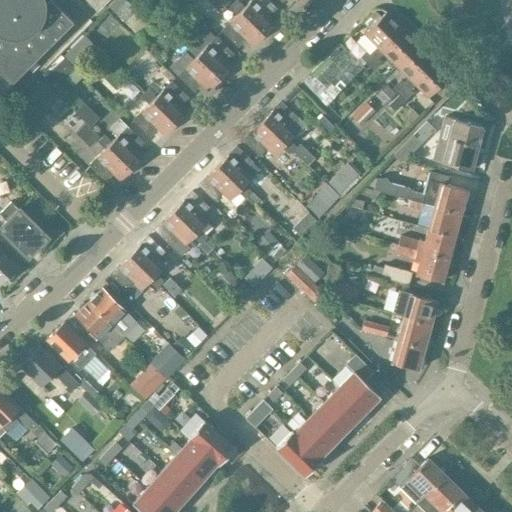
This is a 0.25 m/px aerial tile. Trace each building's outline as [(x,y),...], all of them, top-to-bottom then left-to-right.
[(0,0),(0,93),(72,22),(50,0),(48,0),(44,4),(44,1),(43,0),(0,0)] [(108,0),(85,0),(97,11),(108,0)] [(228,0),(209,0),(219,9),(228,0)] [(267,14),(274,7),(271,4),(271,3),(267,0),(250,0),(244,7),(236,0),(235,0),(232,3),(263,33),(274,21),(267,14)] [(126,1),(114,12),(123,22),(135,10),(126,1)] [(263,33),(232,3),(229,7),(236,14),(221,29),(225,33),(224,33),(233,42),(234,42),(237,45),(237,44),(238,45),(244,38),(251,45),(263,33)] [(367,63),(402,27),(386,11),(363,35),(376,47),(370,53),(367,50),(360,57),(367,63)] [(396,66),(418,43),(402,27),(367,63),(373,69),(379,62),(376,59),(382,53),(396,66)] [(223,59),(230,52),(227,49),(227,48),(218,39),(218,40),(209,32),(195,47),(192,44),(188,48),(219,78),(231,66),(223,59)] [(83,36),(64,55),(77,69),(97,50),(83,36)] [(399,94),(434,58),(418,43),(396,66),(408,78),(402,84),(399,82),(393,88),(399,94)] [(188,48),(170,67),(178,75),(181,77),(180,78),(189,87),(190,87),(193,89),(194,89),(201,83),(207,89),(219,78),(188,48)] [(63,58),(44,78),(52,85),(62,75),(64,77),(73,68),(63,58)] [(427,97),(450,75),(434,58),(399,94),(389,104),(395,110),(411,94),(408,91),(415,85),(427,97)] [(338,87),(317,68),(305,80),(325,100),(338,87)] [(179,104),(186,98),(186,97),(183,94),(183,93),(174,84),(173,84),(171,82),(156,97),(148,89),(144,93),(175,123),(186,111),(179,104)] [(385,84),(375,94),(384,103),(394,93),(385,84)] [(175,123),(144,93),(141,97),(148,104),(133,119),(134,120),(137,123),(136,123),(146,132),(149,135),(149,134),(150,135),(156,128),(163,135),(175,123)] [(289,140),(304,125),(293,114),(284,105),(284,106),(280,102),(273,109),(273,111),(262,121),(293,151),(296,148),(289,140)] [(358,121),(371,109),(365,102),(352,115),(358,121)] [(409,125),(417,116),(411,109),(402,119),(409,125)] [(478,147),(482,132),(481,132),(482,128),(445,117),(433,161),(470,171),(477,147),(478,147)] [(135,150),(142,142),(138,139),(139,139),(129,129),(129,130),(118,119),(110,128),(117,136),(111,142),(104,134),(100,138),(130,168),(142,156),(135,150)] [(293,151),(262,121),(251,132),(250,132),(244,139),(244,140),(247,143),(247,144),(255,152),(256,152),(259,155),(260,155),(264,151),(264,152),(267,149),(274,156),(282,148),(289,155),(293,151)] [(405,161),(436,129),(428,121),(393,157),(405,161)] [(130,168),(100,138),(96,142),(104,149),(89,164),(90,165),(92,168),(104,180),(105,179),(106,180),(112,173),(119,180),(130,168)] [(314,157),(301,144),(294,152),(307,164),(314,157)] [(229,155),(218,166),(249,196),(253,193),(245,185),(253,177),(252,176),(259,170),(252,163),(252,162),(249,159),(250,158),(241,149),(240,150),(237,146),(236,147),(229,154),(229,155)] [(249,196),(218,166),(207,177),(207,176),(199,184),(203,188),(203,189),(212,197),(215,200),(219,196),(220,197),(223,194),(230,200),(238,192),(245,200),(249,196)] [(459,213),(466,191),(446,185),(449,178),(430,173),(424,195),(412,191),(409,188),(389,183),(386,178),(376,178),(373,189),(410,199),(459,213)] [(317,195),(307,205),(318,216),(328,206),(339,195),(327,184),(317,195)] [(209,222),(202,215),(205,212),(205,211),(208,208),(208,207),(205,204),(206,203),(197,195),(196,195),(192,191),(185,199),(185,200),(175,211),(205,241),(208,237),(201,230),(209,222)] [(453,236),(459,213),(410,199),(408,208),(420,211),(416,225),(427,228),(453,236)] [(47,236),(19,208),(18,209),(10,201),(0,211),(0,212),(7,219),(0,226),(0,229),(27,256),(36,248),(40,246),(44,242),(45,238),(47,236)] [(361,225),(364,212),(349,209),(346,221),(361,225)] [(163,221),(155,229),(159,233),(168,242),(172,245),(181,255),(189,247),(186,245),(194,237),(201,244),(205,241),(175,211),(164,222),(163,221)] [(300,235),(315,220),(307,213),(292,228),(300,235)] [(447,258),(453,236),(427,228),(424,241),(401,234),(398,244),(447,258)] [(276,242),(266,232),(258,241),(267,251),(276,242)] [(165,267),(158,260),(161,257),(161,256),(164,253),(164,252),(161,248),(153,239),(152,240),(148,236),(141,244),(141,245),(130,256),(161,286),(164,282),(157,275),(165,267)] [(440,282),(447,258),(398,244),(395,256),(418,263),(415,274),(440,282)] [(0,283),(15,268),(0,252),(0,283)] [(119,266),(111,274),(115,278),(123,287),(124,286),(127,290),(135,297),(142,290),(150,282),(157,289),(161,286),(130,256),(119,267),(119,266)] [(322,272),(304,256),(296,265),(313,281),(322,272)] [(261,258),(251,268),(261,278),(271,268),(261,258)] [(408,284),(411,272),(383,265),(382,268),(373,265),(371,274),(408,284)] [(322,292),(295,266),(287,275),(314,300),(322,292)] [(238,281),(227,270),(222,275),(233,287),(238,281)] [(180,289),(169,278),(162,286),(173,296),(180,289)] [(349,300),(353,287),(333,282),(330,294),(349,300)] [(137,322),(117,303),(101,287),(96,292),(92,291),(88,295),(89,299),(87,301),(123,336),(137,322)] [(429,324),(435,301),(397,290),(391,314),(403,317),(429,324)] [(109,350),(123,336),(87,301),(86,302),(82,302),(78,305),(79,309),(73,314),(109,350)] [(422,346),(429,324),(403,317),(397,339),(422,346)] [(373,333),(375,324),(364,321),(362,330),(373,333)] [(95,354),(63,322),(46,340),(79,371),(95,354)] [(385,336),(387,327),(375,324),(373,333),(385,336)] [(184,337),(174,347),(185,358),(194,348),(184,337)] [(416,370),(422,346),(397,339),(390,362),(416,370)] [(165,377),(183,359),(169,345),(151,363),(165,377)] [(77,383),(39,346),(20,366),(41,386),(53,373),(71,390),(77,383)] [(379,396),(364,380),(372,372),(354,354),(345,363),(352,371),(337,386),(363,412),(379,396)] [(296,376),(305,368),(299,362),(290,371),(296,376)] [(146,397),(165,377),(151,363),(131,383),(146,397)] [(288,385),(296,376),(290,371),(282,379),(288,385)] [(88,373),(78,383),(91,396),(101,386),(88,373)] [(273,400),(281,392),(275,386),(267,395),(273,400)] [(363,412),(337,386),(322,402),(348,427),(363,412)] [(0,388),(0,435),(5,431),(7,433),(19,421),(27,429),(29,426),(32,429),(36,425),(36,424),(34,421),(0,388)] [(157,409),(173,393),(167,388),(151,404),(157,409)] [(140,406),(131,415),(137,420),(145,411),(154,420),(159,415),(145,400),(140,406)] [(271,408),(262,400),(244,418),(254,427),(271,408)] [(348,427),(322,402),(307,417),(333,443),(348,427)] [(124,424),(118,431),(127,440),(134,433),(129,429),(137,420),(131,415),(123,423),(124,424)] [(333,443),(307,417),(293,432),(291,430),(290,431),(320,459),(319,457),(333,443)] [(203,419),(187,436),(218,464),(233,447),(203,419)] [(72,428),(60,440),(81,461),(93,449),(72,428)] [(320,459),(290,431),(274,447),(304,476),(320,459)] [(54,444),(42,432),(35,440),(47,452),(54,444)] [(172,441),(167,447),(175,454),(202,478),(216,463),(218,464),(187,436),(187,437),(189,438),(180,448),(172,441)] [(114,442),(106,450),(112,456),(120,447),(114,442)] [(104,465),(112,456),(106,450),(98,459),(104,465)] [(202,478),(175,454),(161,470),(188,494),(202,478)] [(59,456),(51,465),(63,477),(71,468),(59,456)] [(416,504),(443,475),(426,458),(403,482),(413,491),(408,497),(416,504)] [(188,494),(161,470),(146,486),(173,510),(188,494)] [(77,492),(92,476),(89,473),(84,474),(71,486),(77,492)] [(423,511),(441,511),(461,492),(443,475),(416,504),(423,511)] [(33,511),(34,511),(51,495),(37,482),(31,489),(38,495),(27,506),(33,511)] [(171,511),(173,510),(146,486),(131,503),(141,511),(171,511)] [(65,495),(64,494),(59,489),(50,498),(56,503),(65,495)] [(474,511),(478,509),(461,492),(441,511),(474,511)] [(47,511),(48,511),(56,503),(50,498),(42,507),(47,511)]
